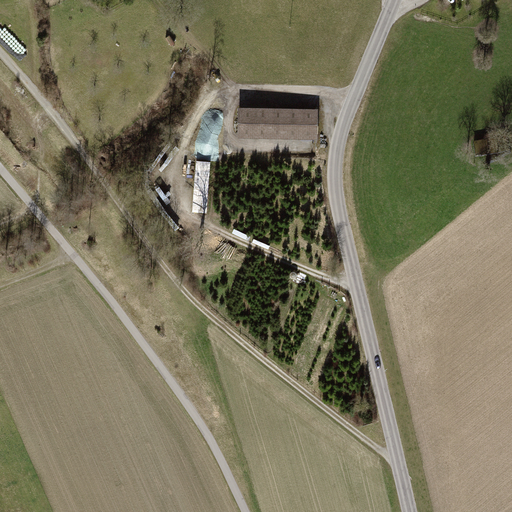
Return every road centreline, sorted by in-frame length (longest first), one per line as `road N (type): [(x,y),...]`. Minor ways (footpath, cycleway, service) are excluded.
road 1 (track): [(399,466),(190,297),(0,51)]
road 2 (tertiary): [(394,0),(341,134),(336,189),(411,511)]
road 3 (track): [(356,277),(335,278),(189,214),(170,180),(184,147)]
road 4 (track): [(157,0),(231,87),(357,95)]
